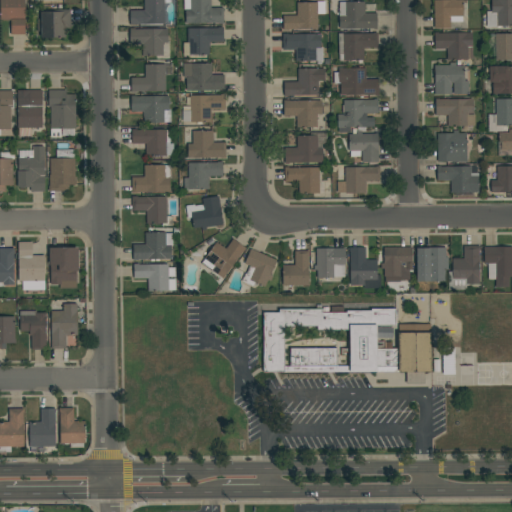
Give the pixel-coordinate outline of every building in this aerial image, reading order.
[(25,0),(25,34),(11,34),(11,20),(0,21),(0,0),(25,0)] [(136,24),(136,25),(130,25),(130,11),(144,11),(144,0),(171,0),(171,3),(165,3),(165,24),(136,24)] [(186,24),(185,10),(184,10),(184,0),(211,0),(211,8),(223,8),(224,24),(218,24),(218,23),(186,24)] [(434,0),(463,0),(463,17),(463,22),(450,22),(451,28),(434,29),(434,0)] [(511,0),(511,26),(497,26),(487,27),(486,11),(491,11),(491,0),(511,0)] [(288,29),(288,30),(283,30),(283,16),(297,16),(297,2),(317,2),(317,3),(324,3),(324,13),(317,13),(318,29),(288,29)] [(339,29),(339,12),(331,12),(331,2),(364,2),(365,13),(377,13),(377,30),(374,30),(374,28),(339,29)] [(41,12),(60,12),(60,10),(70,10),(71,28),(65,28),(66,38),(41,38),(41,12)] [(188,29),(218,28),(218,27),(223,27),(223,42),(209,42),(210,55),(189,55),(188,29)] [(167,29),(167,43),(163,43),(163,56),(143,56),(142,44),(130,45),(130,28),(135,28),(135,29),(167,29)] [(320,34),(320,48),(323,48),(323,61),(296,61),(295,50),(283,50),(283,33),(288,33),(288,34),(320,34)] [(372,34),(372,33),(378,33),(378,48),(364,48),(364,61),(343,61),(343,60),(339,60),(339,54),(338,54),(338,33),(343,33),(343,34),(372,34)] [(472,33),(472,58),(468,58),(468,60),(447,60),(447,49),(435,49),(435,33),(438,33),(472,33)] [(511,60),(495,61),(495,34),(511,34),(511,60)] [(187,91),(186,78),(184,78),(184,64),(191,63),(191,64),(211,64),(212,75),(224,75),(224,91),(219,91),(219,90),(187,91)] [(434,65),(450,65),(450,63),(456,63),(456,66),(463,66),(464,79),(465,79),(465,81),(468,81),(469,94),(454,94),(454,83),(451,83),(451,95),(435,95),(434,65)] [(165,91),(136,92),(131,92),(131,78),(145,78),(145,65),(165,65),(165,91)] [(511,94),(493,94),(492,82),(489,82),(489,66),(508,66),(508,67),(511,67),(511,94)] [(341,95),(340,84),(334,84),(334,73),(339,73),(338,68),(366,68),(366,80),(378,79),(379,96),(374,96),(374,95),(341,95)] [(289,96),(284,96),(284,82),(298,82),(298,69),(325,69),(325,81),(318,81),(318,96),(289,96)] [(42,128),(31,128),(31,137),(18,137),(18,128),(17,128),(17,90),(42,90),(42,128)] [(50,107),(48,107),(48,90),(66,90),(66,95),(75,94),(75,129),(74,129),(75,136),(62,136),(62,129),(61,129),(61,138),(51,138),(50,107)] [(0,91),(13,91),(13,108),(11,108),(11,129),(0,130),(0,91)] [(217,95),(217,94),(225,94),(225,109),(211,109),(211,122),(190,122),(183,122),(182,111),(190,111),(190,96),(217,95)] [(169,96),(169,109),(171,109),(171,122),(164,123),(144,123),(144,112),(131,112),(131,96),(136,96),(136,97),(169,96)] [(374,100),(374,99),(378,99),(378,114),(366,114),(366,118),(374,117),(374,127),(337,127),(337,115),(343,115),(343,100),(374,100)] [(473,99),(473,115),(475,115),(475,126),(448,126),(448,115),(435,115),(435,99),(439,99),(473,99)] [(511,99),(511,126),(496,126),(495,99),(511,99)] [(321,100),(322,114),(317,114),(317,127),(296,128),(296,116),(284,116),(284,100),(289,100),(289,101),(321,100)] [(166,130),(170,130),(170,144),(173,144),(173,156),(167,156),(146,157),(146,144),(132,144),(132,129),(137,129),(137,130),(166,130)] [(437,134),(453,133),(453,131),(458,130),(458,133),(466,133),(466,150),(459,150),(460,161),(454,161),(454,162),(438,162),(437,134)] [(511,150),(501,150),(501,142),(498,142),(498,133),(508,133),(508,130),(511,130),(511,150)] [(188,158),(188,144),(192,144),(192,131),(213,131),(213,143),(225,142),(226,159),(220,159),(220,157),(188,158)] [(357,134),(357,131),(362,131),(362,134),(375,134),(375,133),(378,133),(378,162),(362,162),(362,158),(350,158),(349,151),(349,134),(357,134)] [(289,163),(289,164),(285,164),(285,148),(297,148),(297,136),(310,136),(310,134),(326,133),(326,143),(317,143),(318,149),(322,149),(323,162),(289,163)] [(76,181),(76,185),(69,185),(69,192),(49,192),(49,186),(49,175),(50,175),(50,159),(56,159),(56,150),(74,150),(74,159),(75,159),(75,181),(76,181)] [(13,181),(13,186),(6,186),(6,192),(0,192),(0,152),(11,152),(11,155),(15,155),(15,159),(13,159),(13,181)] [(31,192),(30,178),(28,178),(28,173),(18,174),(18,158),(33,158),(33,155),(44,155),(45,192),(31,192)] [(217,163),(217,162),(222,162),(223,176),(209,176),(209,189),(188,190),(188,189),(184,189),(184,178),(188,178),(188,163),(217,163)] [(137,192),(137,193),(132,193),(132,177),(144,177),(144,165),(165,165),(165,166),(171,166),(171,178),(170,178),(170,192),(137,192)] [(375,167),(380,166),(380,181),(366,181),(366,194),(345,194),(345,193),(337,193),(337,182),(345,182),(345,168),(375,167)] [(471,167),(471,173),(478,173),(478,192),(451,193),(451,181),(437,181),(437,166),(441,166),(441,167),(471,167)] [(511,166),(511,192),(491,193),(491,192),(487,192),(487,181),(489,181),(489,168),(497,167),(497,166),(511,166)] [(319,168),(319,193),(299,194),(299,182),(285,182),(284,167),(289,167),(289,168),(319,168)] [(206,227),(206,230),(202,230),(202,228),(193,229),(192,218),(187,218),(186,206),(194,205),(195,206),(203,205),(202,199),(219,196),(223,225),(206,227)] [(167,216),(173,216),(173,226),(162,226),(162,224),(147,224),(147,211),(132,211),(132,197),(137,197),(167,197),(167,216)] [(138,260),(138,261),(133,261),(133,245),(145,245),(145,233),(166,233),(173,233),(173,245),(171,245),(171,259),(138,260)] [(223,279),(212,271),(211,271),(201,264),(205,259),(204,259),(216,242),(226,249),(233,239),(246,248),(243,253),(242,252),(223,279)] [(45,289),(22,290),(22,281),(19,281),(18,242),(32,242),(32,255),(44,255),(45,289)] [(479,284),(466,284),(466,290),(448,290),(448,272),(452,272),(452,259),(463,259),(463,246),(480,246),(480,250),(479,250),(479,284)] [(412,247),(412,263),(411,263),(411,270),(406,270),(406,264),(401,264),(401,277),(392,278),(392,277),(384,277),(384,269),(381,269),(381,251),(384,251),(384,247),(412,247)] [(511,247),(511,277),(509,277),(509,287),(496,287),(496,279),(488,279),(488,264),(484,264),(484,247),(511,247)] [(78,248),(78,251),(79,251),(79,268),(79,271),(77,271),(77,289),(60,289),(60,285),(51,285),(51,265),(49,265),(49,248),(78,248)] [(345,248),(345,265),(345,277),(334,277),(334,278),(317,278),(317,270),(314,270),(314,265),(316,265),(316,249),(345,248)] [(349,252),(349,248),(365,248),(365,260),(377,260),(377,275),(380,275),(381,288),(364,289),(364,286),(351,286),(351,281),(350,281),(350,252),(349,252)] [(416,248),(428,248),(446,248),(446,258),(448,258),(448,270),(445,270),(445,281),(417,282),(416,248)] [(14,285),(4,285),(4,287),(0,287),(0,249),(15,249),(15,254),(14,254),(14,285)] [(276,260),(270,275),(273,276),(271,281),(268,280),(265,287),(254,282),(253,286),(241,281),(245,273),(246,274),(249,266),(244,264),(251,249),(276,260)] [(283,286),(283,265),(295,265),(295,251),(309,251),(309,255),(308,255),(308,286),(283,286)] [(168,264),(168,268),(175,268),(175,277),(169,277),(169,279),(175,279),(175,290),(169,290),(169,291),(148,291),(148,279),(134,279),(134,264),(139,264),(139,265),(168,264)] [(51,311),(63,311),(63,304),(77,304),(77,335),(66,336),(66,349),(52,349),(51,311)] [(263,312),(279,312),(279,309),(323,309),(323,307),(329,307),(329,313),(347,313),(347,311),(371,311),(371,309),(396,309),(396,325),(377,325),(377,349),(398,349),(398,333),(400,333),(400,325),(431,325),(431,333),(432,333),(432,372),(424,372),(424,384),(406,384),(406,372),(398,372),(263,372),(263,312)] [(47,349),(31,350),(31,336),(29,336),(29,331),(20,331),(19,311),(36,311),(36,313),(46,313),(47,349)] [(15,339),(16,339),(16,343),(2,344),(2,349),(0,349),(0,317),(15,317),(15,339)] [(60,412),(59,412),(59,408),(73,408),(74,421),(85,421),(85,444),(84,444),(84,448),(70,448),(70,444),(60,444),(60,412)] [(11,447),(11,453),(0,453),(0,422),(9,422),(9,409),(24,409),(24,413),(23,413),(24,447),(11,447)] [(29,447),(29,422),(41,422),(41,409),(55,409),(55,447),(29,447)]
